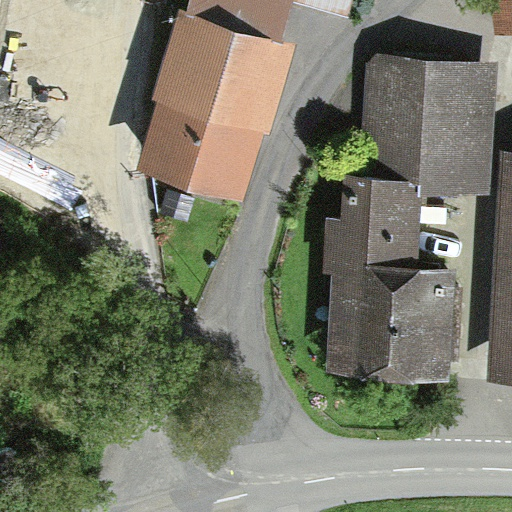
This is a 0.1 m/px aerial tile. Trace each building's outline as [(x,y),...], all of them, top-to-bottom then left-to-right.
[(241,200),(262,131),(270,134),(296,45),(280,41),(285,25),(292,0),(186,0),(184,7),(179,6),(150,99),(160,102),(140,169),(241,200)] [(511,0),(496,0),(498,29),(511,28),(511,0)] [(331,359),(445,365),(450,271),(412,269),(417,180),(483,184),(489,65),(375,59),(368,182),(342,180),(331,359)] [(511,153),(502,153),(491,382),(511,383),(511,153)] [(193,197),(168,190),(161,213),(187,220),(193,197)]
